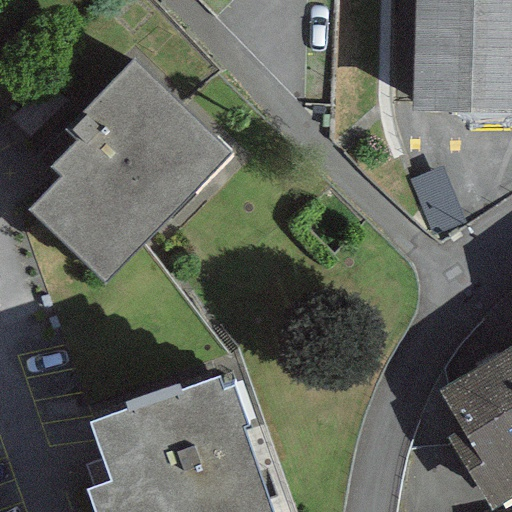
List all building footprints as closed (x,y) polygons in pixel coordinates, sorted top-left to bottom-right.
[(511,0),(416,0),(414,102),(511,103),(511,0)] [(232,125),(133,34),(68,104),(79,115),(51,144),(61,153),(27,190),(106,261),(232,125)] [(429,219),(464,217),(462,168),(427,170),(429,219)] [(465,419),(449,429),(490,497),(511,483),(511,332),(439,376),(465,419)] [(132,382),(90,396),(110,455),(86,463),(98,496),(84,501),(87,511),(284,511),(232,361),(223,365),(218,351),(176,366),(175,364),(131,379),(132,382)]
